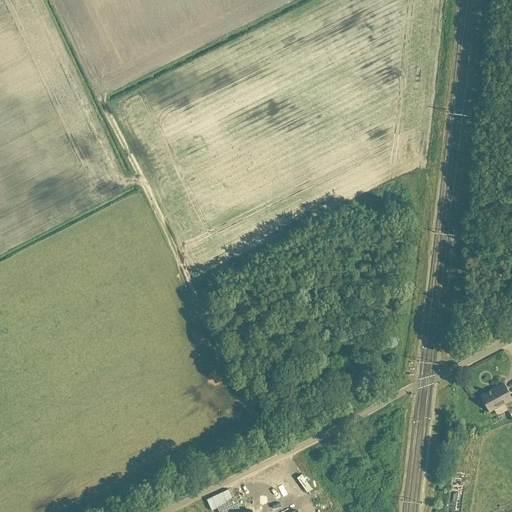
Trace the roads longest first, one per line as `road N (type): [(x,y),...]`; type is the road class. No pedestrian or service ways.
road 1 (unclassified): [(169,511),(511,339)]
road 2 (unknown): [(430,382),(413,511)]
